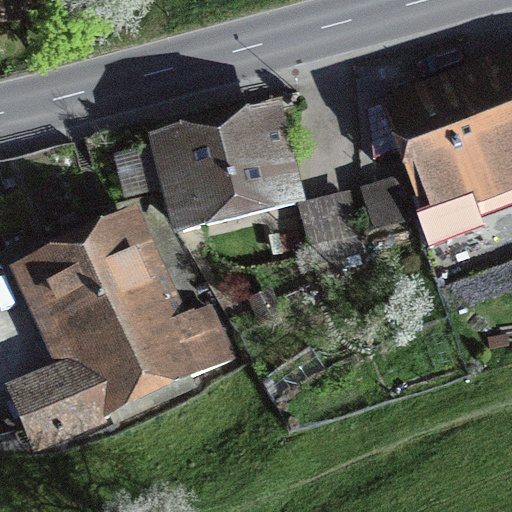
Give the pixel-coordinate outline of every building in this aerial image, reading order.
[(0,0),(0,18),(27,14),(24,0),(0,0)] [(439,84),(391,102),(433,208),(416,214),(415,215),(428,248),(483,227),(471,194),(511,178),(511,78),(446,104),(439,84)] [(180,142),(185,163),(167,167),(182,231),(204,225),(202,216),(291,194),(282,159),(293,156),(283,117),(180,142)] [(404,181),(363,194),(374,229),(415,215),(416,214),(404,181)] [(350,201),(301,213),(313,264),(362,253),(350,201)] [(45,333),(69,323),(87,364),(17,396),(39,446),(112,413),(116,421),(189,388),(185,379),(230,358),(208,310),(162,330),(120,237),(22,284),(45,333)] [(0,440),(17,437),(15,430),(0,432),(0,440)]
